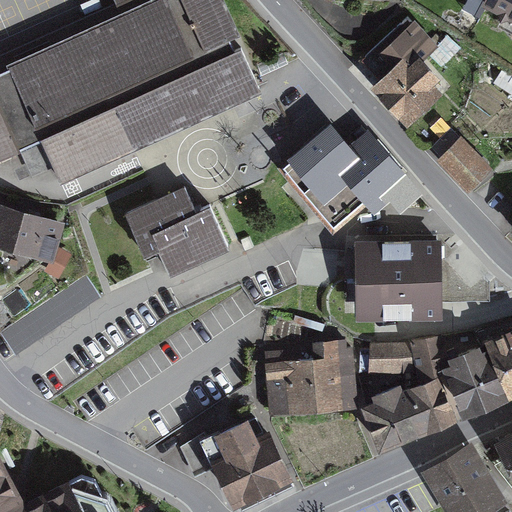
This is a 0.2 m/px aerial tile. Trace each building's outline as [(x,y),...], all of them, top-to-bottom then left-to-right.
[(0,158),(42,140),(59,178),(259,88),(241,48),(235,51),(229,38),(236,35),(219,0),(114,0),(122,16),(0,70),(0,158)] [(511,0),(483,0),(481,5),(511,19),(511,0)] [(404,45),(370,82),(416,125),(450,88),(404,45)] [(330,128),(284,167),(300,186),(299,186),(333,226),(368,197),(375,206),(390,194),(400,206),(417,192),(394,166),(368,135),(350,151),(330,128)] [(453,133),(429,157),(464,193),(489,170),(453,133)] [(168,194),(126,213),(144,254),(158,247),(169,271),(228,245),(210,204),(196,211),(185,187),(168,194)] [(61,224),(0,205),(0,242),(51,257),(61,224)] [(439,242),(364,242),(365,313),(439,312),(439,242)] [(69,256),(57,250),(47,268),(59,274),(69,256)] [(445,370),(464,415),(511,394),(511,332),(486,343),(489,349),(482,352),(480,346),(448,359),(451,367),(445,370)] [(434,372),(448,366),(442,335),(411,340),(421,382),(435,376),(434,372)] [(309,383),(311,409),(339,408),(339,405),(356,404),(351,347),(346,347),(345,339),(315,343),(316,358),(297,360),(300,383),(309,383)] [(371,343),(370,369),(412,370),(409,343),(371,343)] [(300,383),(297,360),(288,361),(287,351),(267,352),(272,410),(311,409),(309,383),(300,383)] [(378,401),(365,406),(381,445),(453,417),(437,377),(421,384),(407,389),(400,392),(397,385),(375,394),(378,401)] [(216,460),(235,500),(288,474),(268,432),(256,438),(247,421),(207,440),(203,432),(181,445),(194,471),(216,460)] [(511,434),(496,443),(511,471),(511,434)] [(431,471),(455,511),(474,511),(497,499),(468,450),(431,471)] [(0,511),(114,511),(106,498),(66,486),(61,502),(46,497),(40,511),(39,511),(26,508),(18,511),(15,511),(8,498),(17,493),(0,461),(0,511)]
